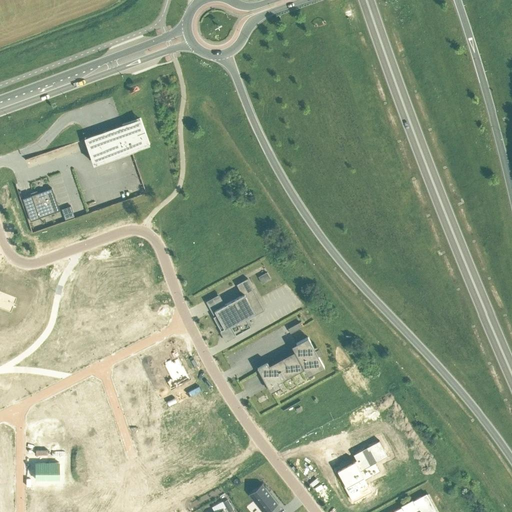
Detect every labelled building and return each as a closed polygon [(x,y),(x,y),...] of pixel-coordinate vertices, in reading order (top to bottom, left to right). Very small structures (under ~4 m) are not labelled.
[(84,137),(93,164),(149,144),(140,118),(84,137)] [(22,198),(30,220),(59,210),(51,187),(22,198)] [(60,208),(64,219),(74,216),(70,205),(60,208)] [(141,265),(145,264),(144,259),(139,261),(137,255),(115,262),(119,273),(140,265),(141,265)] [(144,275),(149,274),(147,269),(143,271),(141,265),(140,265),(119,273),(123,283),(144,275)] [(262,283),(271,278),(267,271),(258,276),(262,283)] [(81,287),(105,285),(104,273),(80,275),(81,282),(76,283),(76,288),(81,287)] [(144,275),(123,283),(126,293),(152,283),(151,279),(146,280),(144,275)] [(242,294),(214,310),(216,314),(213,316),(220,330),(221,330),(225,335),(229,337),(235,333),(235,334),(250,326),(247,320),(265,310),(247,278),(236,284),(242,294)] [(154,287),(152,283),(126,293),(130,303),(151,295),(151,294),(149,289),(154,287)] [(81,287),(82,293),(76,293),(77,299),(82,298),(106,296),(105,285),(81,287)] [(151,295),(130,303),(133,312),(155,305),(155,304),(153,299),(158,297),(156,293),(151,294),(151,295)] [(82,298),(83,304),(77,304),(78,309),(107,307),(106,296),(82,298)] [(155,305),(133,312),(137,323),(159,315),(156,309),(161,307),(159,303),(155,304),(155,305)] [(78,314),(83,314),(84,319),(84,320),(108,318),(107,307),(78,309),(78,314)] [(84,319),(79,320),(79,325),(84,324),(85,330),(109,328),(108,318),(84,320),(84,319)] [(300,321),(288,328),(290,333),(302,326),(300,321)] [(85,330),(80,331),(80,336),(85,335),(86,342),(110,340),(109,328),(85,330)] [(324,366),(317,354),(322,352),(319,346),(314,348),(308,336),(296,343),(299,348),(295,351),(294,350),(268,364),(267,361),(257,367),(270,391),(280,386),(278,382),(304,368),(304,367),(308,365),(312,373),(324,366)] [(189,379),(182,365),(178,358),(171,361),(170,359),(164,362),(165,364),(164,364),(171,378),(166,380),(171,388),(189,379)] [(128,391),(134,409),(147,405),(141,386),(128,391)] [(72,399),(78,412),(73,415),(76,420),(101,408),(98,402),(99,402),(100,401),(93,388),(93,389),(73,399),(72,399)] [(160,396),(165,407),(174,402),(169,391),(160,396)] [(203,404),(188,413),(203,437),(218,428),(203,404)] [(57,411),(44,418),(54,438),(68,431),(57,411)] [(152,431),(140,437),(147,451),(169,441),(158,420),(149,425),(152,431)] [(356,459),(337,470),(345,484),(344,485),(351,499),(361,494),(359,489),(368,484),(365,479),(379,471),(375,462),(387,455),(379,440),(353,454),(356,459)] [(35,479),(59,479),(59,461),(35,461),(35,479)] [(262,483),(248,494),(262,511),(276,511),(278,511),(274,506),(278,503),(265,486),(262,483)] [(61,511),(61,497),(71,497),(71,488),(51,488),(51,496),(37,496),(37,511),(61,511)] [(390,511),(436,511),(426,493),(390,511)] [(228,511),(232,509),(227,499),(223,501),(228,511)]
